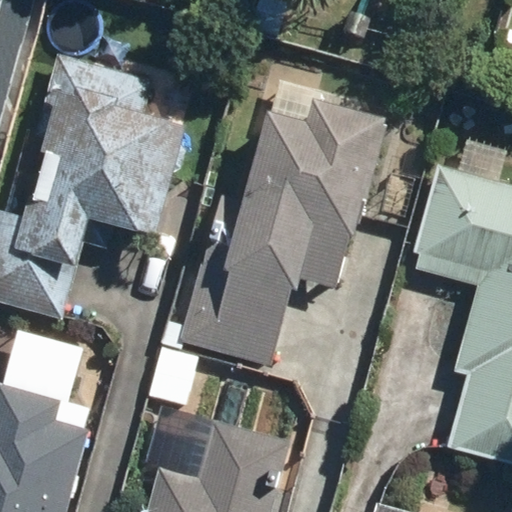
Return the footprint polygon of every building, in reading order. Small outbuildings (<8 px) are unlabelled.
[(36,47),(0,38),(0,88),(24,95),(36,47)] [(0,303),(64,321),(92,219),(156,236),(187,125),(142,113),(151,80),(57,54),(31,146),(43,150),(18,238),(0,233),(0,303)] [(306,124),(266,115),(243,203),(221,197),(181,344),(273,371),(292,295),(298,295),(302,284),(338,293),(350,241),(356,241),(363,205),(370,206),(391,121),(315,102),(306,124)] [(511,187),(436,166),(405,273),(480,294),(437,446),(511,467),(511,187)] [(201,363),(159,353),(147,401),(189,412),(201,363)] [(0,511),(67,511),(90,429),(57,420),(62,401),(0,384),(0,511)] [(144,461),(130,511),(275,511),(294,444),(212,421),(197,476),(144,461)] [(400,511),(368,503),(366,511),(400,511)]
